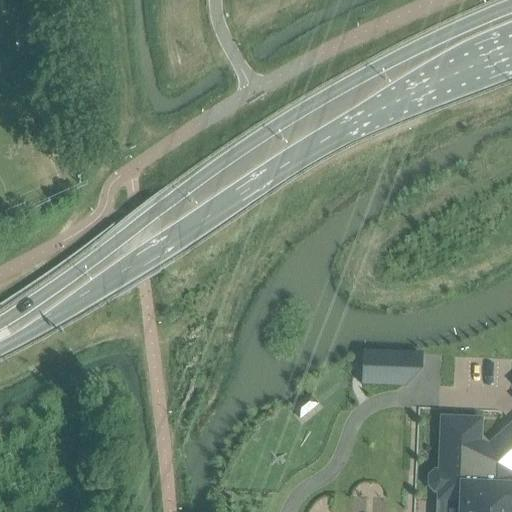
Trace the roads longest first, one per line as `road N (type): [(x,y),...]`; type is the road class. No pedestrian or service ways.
road 1 (secondary): [(511,4),(307,106),(0,322)]
road 2 (secondary): [(0,346),(334,134),(511,54)]
road 3 (unknown): [(115,178),(101,0)]
